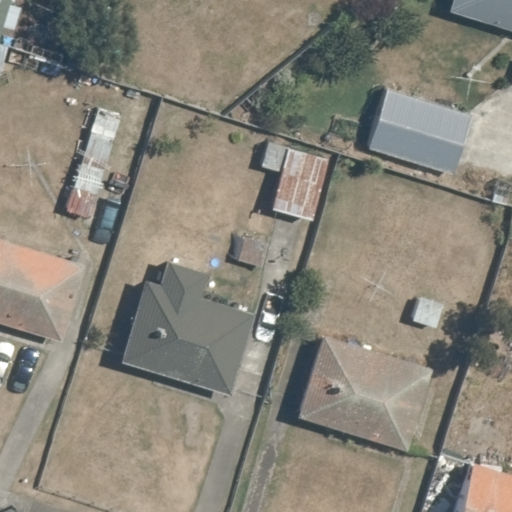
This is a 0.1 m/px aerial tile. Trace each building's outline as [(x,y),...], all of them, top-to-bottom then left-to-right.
[(0,0),(0,29),(4,31),(10,0),(0,0)] [(511,0),(451,0),(449,8),(511,27),(511,0)] [(470,114),(381,86),(363,144),(452,172),(470,114)] [(152,95),(118,88),(106,142),(140,149),(152,95)] [(330,157),(266,137),(258,163),(282,171),(271,206),(310,219),(330,157)] [(137,159),(74,140),(57,199),(62,201),(60,209),(88,217),(98,184),(127,192),(137,159)] [(85,263),(0,237),(0,319),(62,338),(85,263)] [(203,259),(170,249),(161,280),(148,276),(124,358),(229,389),(254,305),(195,288),(203,259)] [(445,302),(413,290),(402,319),(434,330),(445,302)] [(431,366),(319,332),(294,412),(406,447),(431,366)] [(511,511),(511,473),(472,462),(457,511),(511,511)]
